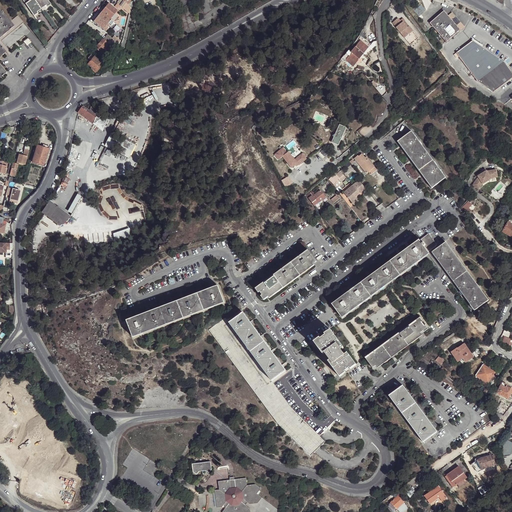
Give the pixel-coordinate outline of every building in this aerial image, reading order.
[(41,9),(34,0),(31,0),(25,4),(33,17),(38,14),(37,14),(36,12),(41,9)] [(47,0),(34,0),(41,9),(45,6),(46,8),(51,5),(47,0)] [(131,7),(129,6),(127,4),(122,0),(118,0),(117,2),(117,4),(119,5),(125,10),(128,12),(129,13),(130,9),(131,7)] [(109,4),(102,12),(111,19),(111,20),(114,22),(115,23),(116,21),(112,17),(118,11),(109,4)] [(0,38),(14,27),(10,22),(0,9),(0,38)] [(449,15),(444,10),(431,22),(447,41),(461,29),(461,30),(465,26),(452,12),(449,15)] [(108,30),(105,28),(108,24),(111,27),(114,22),(111,20),(111,19),(102,12),(94,22),(103,30),(106,32),(108,30)] [(18,16),(10,22),(14,27),(22,20),(18,16)] [(399,21),(397,18),(392,22),(404,38),(412,31),(408,26),(407,27),(402,22),(404,21),(402,18),(399,21)] [(22,20),(14,27),(0,38),(0,42),(3,47),(2,47),(6,53),(9,50),(2,41),(24,23),(22,20)] [(115,36),(113,39),(108,35),(104,40),(111,45),(114,48),(116,50),(120,41),(115,36)] [(364,45),(367,48),(372,43),(364,36),(361,39),(366,43),(364,45)] [(472,39),(474,40),(483,46),(484,45),(474,38),(472,39)] [(111,45),(104,40),(104,39),(96,48),(106,56),(109,53),(106,51),(109,47),(111,45)] [(352,51),(347,57),(346,59),(353,66),(367,48),(364,45),(366,43),(361,39),(352,51)] [(483,46),(474,40),(457,52),(477,80),(494,91),(511,77),(511,70),(505,61),(484,47),(483,46)] [(88,65),(97,72),(103,65),(95,58),(88,65)] [(82,108),(78,113),(87,119),(90,114),(82,108)] [(90,114),(87,119),(93,124),(92,126),(98,129),(105,115),(107,117),(109,113),(105,111),(102,112),(97,111),(92,111),(90,114)] [(100,129),(107,117),(105,115),(98,129),(100,129)] [(333,139),(331,144),(338,147),(346,129),(339,126),(335,135),(333,136),(333,139)] [(446,176),(425,149),(410,131),(396,142),(433,187),(441,180),(446,176)] [(105,147),(129,158),(136,145),(112,133),(105,147)] [(49,149),(42,147),(38,146),(33,162),(37,163),(39,164),(44,166),(49,149)] [(298,166),(306,160),(302,155),(294,161),(288,153),(286,154),(282,149),(274,156),(278,161),(282,158),(291,169),(295,166),(297,165),(298,166)] [(27,156),(23,155),(18,154),(16,163),(25,165),(27,156)] [(358,155),(355,158),(367,173),(369,172),(371,175),(377,170),(374,167),(366,157),(365,158),(362,154),(359,156),(358,155)] [(353,158),(349,162),(351,164),(353,167),(356,170),(360,167),(353,158)] [(18,165),(18,164),(16,164),(13,163),(10,175),(15,176),(17,169),(18,165)] [(339,170),(328,179),(328,180),(329,179),(333,184),(338,180),(341,183),(344,180),(342,178),(344,176),(340,172),(343,169),(342,168),(339,170)] [(497,177),(496,169),(487,171),(486,170),(477,176),(478,178),(472,185),(478,189),(482,184),(483,185),(492,179),(491,178),(497,177)] [(334,172),(327,178),(328,179),(339,170),(335,173),(334,172)] [(355,198),(357,196),(365,189),(359,181),(343,193),(352,203),(356,200),(355,198)] [(13,190),(11,196),(10,200),(18,202),(20,192),(13,190)] [(306,196),(314,206),(319,202),(325,198),(320,191),(314,196),(312,192),(306,196)] [(80,196),(71,213),(73,215),(83,198),(80,196)] [(461,207),(464,212),(473,205),(468,201),(461,207)] [(50,205),(70,220),(71,217),(52,203),(50,205)] [(474,206),(470,211),(482,219),(488,210),(484,208),(476,203),(474,206)] [(50,205),(45,215),(62,226),(66,225),(70,220),(50,205)] [(464,212),(466,216),(470,211),(474,206),(473,205),(464,212)] [(511,236),(511,224),(508,222),(503,231),(511,236)] [(11,226),(6,226),(4,235),(12,236),(11,226)] [(130,228),(114,233),(116,240),(132,235),(130,228)] [(429,233),(419,240),(428,252),(437,245),(429,233)] [(428,252),(419,240),(410,246),(408,248),(401,253),(399,255),(332,304),(342,318),(429,254),(428,252)] [(445,242),(431,253),(473,311),(487,301),(445,242)] [(10,244),(0,244),(0,253),(6,253),(6,251),(10,251),(10,244)] [(305,252),(313,264),(316,262),(308,250),(305,252)] [(297,275),(313,264),(305,252),(296,259),(282,269),(292,279),(297,275)] [(292,279),(294,280),(297,278),(314,265),(313,264),(297,275),(292,279)] [(260,286),(268,297),(292,279),(282,269),(260,286)] [(270,298),(294,280),(292,279),(268,297),(270,298)] [(224,303),(218,286),(127,321),(133,338),(224,303)] [(265,299),(268,297),(260,286),(257,288),(260,292),(262,295),(265,299)] [(244,313),(230,323),(272,381),(286,371),(244,313)] [(0,319),(13,324),(13,319),(1,315),(0,316),(0,319)] [(325,441),(320,436),(305,421),(294,410),(272,381),(230,323),(226,318),(209,331),(277,422),(306,451),(311,456),(325,441)] [(425,325),(422,322),(419,318),(406,328),(414,339),(422,333),(427,329),(425,325)] [(13,325),(13,324),(0,319),(0,322),(12,327),(13,325)] [(414,339),(406,328),(365,357),(374,369),(376,366),(414,339)] [(339,376),(345,372),(350,368),(351,369),(356,365),(348,353),(345,355),(341,350),(344,347),(331,330),(325,334),(326,335),(321,339),(320,338),(314,342),(323,354),(324,353),(330,360),(329,362),(339,376)] [(510,338),(504,336),(502,344),(509,346),(510,341),(509,341),(510,338)] [(377,368),(415,340),(414,339),(376,366),(377,368)] [(462,358),(465,363),(473,357),(464,343),(457,348),(457,347),(450,352),(457,362),(459,361),(462,358)] [(436,360),(441,365),(445,360),(439,355),(436,360)] [(495,372),(483,364),(475,375),(487,384),(495,372)] [(447,370),(444,374),(448,377),(451,379),(453,376),(452,374),(451,373),(447,370)] [(511,388),(506,386),(501,383),(496,392),(508,399),(511,390),(511,388)] [(436,432),(401,386),(387,397),(422,443),(436,432)] [(52,461),(64,453),(38,415),(39,413),(28,397),(0,416),(0,423),(8,435),(26,423),(52,461)] [(493,465),(493,462),(490,455),(489,455),(479,458),(476,460),(481,469),(484,467),(493,465)] [(471,463),(477,472),(481,469),(476,460),(471,463)] [(213,469),(212,461),(193,464),(194,472),(198,474),(200,471),(207,470),(210,473),(213,469)] [(458,483),(462,480),(466,477),(458,466),(450,472),(446,475),(447,475),(454,486),(458,483)] [(452,487),(454,486),(447,475),(445,477),(452,487)] [(235,479),(231,480),(219,481),(220,489),(216,490),(218,507),(223,507),(224,505),(227,507),(223,511),(251,511),(251,508),(246,504),(248,502),(250,503),(258,502),(263,497),(258,493),(261,488),(257,484),(248,485),(247,478),(235,479)] [(484,483),(478,487),(481,493),(487,489),(484,483)] [(435,488),(433,490),(424,496),(430,504),(440,498),(441,499),(442,501),(447,498),(439,485),(435,488)] [(398,495),(395,498),(391,502),(396,508),(402,503),(404,502),(398,495)] [(440,498),(430,504),(432,506),(441,499),(440,498)]
